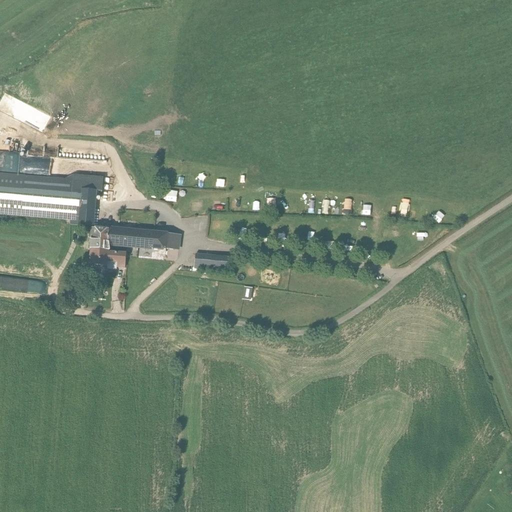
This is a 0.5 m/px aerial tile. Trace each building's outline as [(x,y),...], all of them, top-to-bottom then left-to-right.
[(102,189),(103,176),(67,173),(66,177),(0,171),(0,213),(70,219),(70,223),(78,223),(94,224),(97,189),(102,189)] [(169,188),(167,199),(177,201),(179,190),(169,188)] [(203,200),(193,200),(194,211),(203,211),(203,200)] [(313,229),(314,219),(305,219),(305,229),(313,229)] [(326,229),(334,230),(336,220),(327,219),(326,229)] [(353,231),(364,231),(364,221),(353,220),(353,231)] [(105,250),(107,229),(93,228),(93,231),(85,230),(84,235),(88,235),(88,238),(92,239),(91,249),(105,250)] [(179,234),(168,233),(109,228),(109,229),(107,229),(105,250),(110,251),(110,246),(138,249),(138,248),(148,249),(166,251),(166,248),(178,250),(179,234)] [(110,251),(105,250),(91,249),(89,265),(107,266),(107,261),(117,262),(117,267),(125,268),(127,253),(110,251)] [(228,255),(197,253),(196,267),(227,269),(228,255)] [(244,287),(242,300),(251,301),(252,288),(244,287)]
